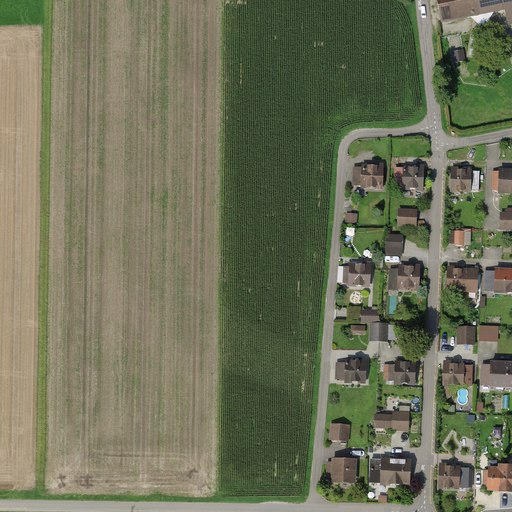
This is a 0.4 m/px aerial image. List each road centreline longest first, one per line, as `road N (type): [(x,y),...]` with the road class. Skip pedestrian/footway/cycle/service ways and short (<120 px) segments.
road 1 (residential): [(435,126),(353,136),(343,150),(316,511)]
road 2 (residential): [(425,511),(438,147)]
road 3 (residential): [(435,126),(423,0)]
